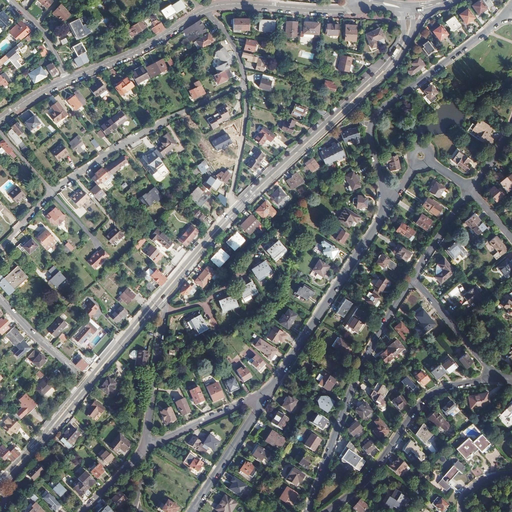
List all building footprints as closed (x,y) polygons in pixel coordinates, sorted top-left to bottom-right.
[(51,0),(37,0),(47,8),(53,1),(51,0)] [(180,0),(178,0),(170,5),(174,11),(175,12),(184,7),(180,0)] [(487,10),(479,0),(478,0),(472,5),(476,11),(476,13),(479,14),(480,12),(481,11),(482,13),(487,10)] [(62,6),(60,3),(52,12),(58,19),(59,18),(54,13),(62,6)] [(169,4),(160,10),(164,17),(174,11),(170,5),(169,4)] [(70,15),(62,6),(54,13),(59,18),(58,19),(61,23),(70,15)] [(473,17),(467,9),(459,15),(465,23),(473,17)] [(4,16),(0,12),(0,29),(2,31),(9,24),(3,17),(4,16)] [(460,27),(453,16),(445,22),(450,28),(449,30),(452,31),(453,29),(455,27),(456,29),(460,27)] [(78,19),(68,24),(71,30),(73,29),(77,38),(86,34),(78,19)] [(145,26),(140,19),(126,29),(130,36),(145,26)] [(191,30),(192,32),(195,31),(196,33),(173,48),(175,52),(207,30),(200,19),(184,30),(186,34),(191,30)] [(233,19),(233,30),(240,29),(240,31),(249,31),(249,19),(233,19)] [(23,36),(30,30),(23,23),(23,24),(20,20),(8,31),(11,34),(11,35),(15,39),(17,37),(20,39),(23,36)] [(151,21),(154,25),(150,28),(153,33),(157,30),(157,31),(163,28),(159,22),(156,24),(154,20),(151,21)] [(273,31),(274,21),(259,20),(258,30),(273,31)] [(295,37),(296,22),(285,22),(285,37),(295,37)] [(318,35),(318,24),(304,23),(303,36),(304,38),(311,38),(313,37),(313,35),(318,35)] [(337,35),(338,24),(326,24),(325,35),(337,35)] [(355,37),(356,26),(345,25),(344,40),(356,41),(357,37),(355,37)] [(446,34),(440,25),(432,31),(439,40),(446,34)] [(385,42),(379,29),(366,35),(371,48),(385,42)] [(33,36),(31,32),(24,39),(24,40),(25,39),(27,41),(33,36)] [(201,47),(213,40),(208,33),(196,40),(201,47)] [(253,52),(256,42),(246,40),(244,50),(253,52)] [(433,46),(430,41),(428,43),(427,41),(422,45),(423,46),(420,49),(425,57),(429,54),(429,53),(433,51),(433,49),(432,47),(433,46)] [(20,42),(5,55),(8,58),(9,57),(12,61),(18,55),(14,50),(17,48),(18,49),(23,45),(20,42)] [(220,63),(223,62),(223,63),(220,65),(218,65),(217,66),(217,67),(215,68),(218,73),(223,71),(228,69),(227,65),(230,64),(227,59),(225,54),(227,53),(223,47),(214,52),(215,54),(213,58),(218,59),(220,63)] [(83,52),(73,58),(78,66),(88,61),(83,52)] [(257,55),(242,52),(241,57),(246,58),(246,60),(256,63),(255,69),(262,71),(265,60),(264,60),(265,57),(257,55)] [(349,72),(352,57),(341,54),(338,70),(349,72)] [(409,75),(423,65),(418,57),(410,63),(412,66),(405,70),(409,75)] [(167,68),(163,59),(147,67),(151,76),(167,68)] [(51,63),(45,66),(50,75),(56,71),(51,63)] [(143,65),(142,64),(130,70),(137,83),(149,77),(143,65)] [(40,67),(29,74),(34,82),(45,76),(40,67)] [(12,81),(4,71),(0,74),(0,80),(5,86),(8,84),(12,81)] [(218,73),(214,75),(217,83),(226,80),(223,71),(218,73)] [(268,91),(272,78),(262,75),(258,88),(268,91)] [(90,87),(97,97),(107,90),(100,80),(90,87)] [(116,88),(121,97),(135,90),(130,80),(116,88)] [(188,91),(192,99),(205,93),(199,81),(192,84),(194,88),(188,91)] [(333,91),(334,85),(324,82),(322,89),(333,91)] [(434,89),(435,88),(431,82),(427,85),(428,87),(423,91),(426,95),(423,98),(428,104),(435,98),(433,95),(436,93),(434,89)] [(82,96),(78,90),(74,93),(78,99),(82,96)] [(79,101),(75,94),(68,99),(73,105),(79,101)] [(91,98),(84,103),(93,114),(100,109),(98,106),(99,105),(94,99),(93,100),(91,98)] [(408,117),(418,110),(411,101),(406,105),(405,103),(400,107),(405,114),(405,115),(406,117),(408,117)] [(57,113),(52,117),(57,124),(68,116),(59,103),(53,107),(57,113)] [(300,119),(304,109),(294,105),(290,115),(300,119)] [(211,131),(218,127),(216,124),(228,118),(225,111),(226,111),(225,108),(223,109),(223,107),(216,111),(218,117),(213,119),(212,116),(205,120),(211,131)] [(99,127),(106,135),(125,119),(119,111),(99,127)] [(41,124),(35,116),(24,125),(31,133),(41,124)] [(289,132),(294,121),(285,118),(284,123),(282,123),(280,129),(289,132)] [(488,146),(492,139),(487,136),(492,128),(479,120),(472,130),(481,136),(478,140),(488,146)] [(11,128),(17,136),(25,131),(18,122),(11,128)] [(358,136),(355,126),(343,130),(343,131),(339,132),(343,142),(352,138),(354,142),(359,140),(358,136)] [(270,142),(275,136),(264,127),(254,140),(261,145),(266,139),(270,142)] [(21,142),(11,131),(8,134),(18,145),(21,142)] [(163,143),(164,144),(156,150),(161,158),(176,147),(167,135),(162,139),(164,142),(163,143)] [(80,140),(78,137),(69,144),(71,148),(71,149),(73,151),(75,150),(78,154),(82,151),(78,146),(81,143),(79,141),(80,140)] [(4,139),(0,142),(0,144),(2,147),(5,150),(8,154),(13,150),(4,139)] [(91,142),(96,149),(100,146),(94,139),(91,142)] [(318,152),(319,153),(323,161),(325,167),(332,163),(331,161),(337,158),(337,160),(344,156),(337,142),(330,145),(331,147),(326,150),(325,149),(318,152)] [(65,157),(69,154),(61,145),(51,152),(58,161),(64,156),(65,157)] [(144,158),(142,156),(138,159),(150,175),(154,172),(157,176),(165,170),(158,160),(161,158),(156,150),(155,149),(144,158)] [(259,163),(264,156),(256,149),(247,162),(248,163),(246,167),(254,172),(260,164),(259,163)] [(457,150),(450,160),(466,172),(471,165),(468,163),(470,160),(457,150)] [(399,168),(396,155),(384,157),(386,163),(388,162),(390,170),(399,168)] [(128,162),(123,156),(104,169),(108,175),(128,162)] [(311,171),(318,166),(313,160),(306,165),(311,171)] [(204,166),(202,163),(198,166),(202,172),(205,171),(206,172),(207,171),(205,167),(204,166)] [(212,169),(209,165),(205,167),(207,171),(211,176),(213,174),(211,170),(212,169)] [(101,182),(106,187),(113,181),(108,175),(104,169),(102,168),(95,174),(96,175),(93,178),(98,184),(101,182)] [(223,172),(222,171),(214,175),(221,181),(224,183),(230,174),(229,173),(230,171),(227,168),(225,171),(225,170),(223,172)] [(511,184),(506,178),(499,170),(495,173),(502,181),(499,184),(507,192),(511,187),(511,184)] [(303,182),(296,172),(291,176),(292,177),(285,181),(291,189),(303,182)] [(349,194),(354,190),(361,185),(358,182),(360,180),(357,176),(355,178),(354,176),(351,173),(343,178),(350,187),(345,190),(349,194)] [(213,174),(211,176),(206,183),(210,186),(213,189),(221,181),(214,175),(213,174)] [(435,182),(429,192),(440,200),(447,190),(435,182)] [(188,196),(199,207),(207,198),(206,197),(209,193),(206,190),(203,187),(200,184),(188,196)] [(24,193),(17,186),(8,194),(16,201),(24,193)] [(92,193),(98,200),(106,193),(99,186),(92,193)] [(502,196),(493,186),(486,192),(495,202),(502,196)] [(69,197),(77,206),(88,196),(81,188),(74,195),(73,193),(69,197)] [(277,204),(285,195),(278,188),(270,197),(277,204)] [(162,199),(154,189),(138,201),(145,210),(153,204),(152,202),(155,200),(157,202),(162,199)] [(219,193),(215,199),(223,204),(227,199),(219,193)] [(365,207),(366,198),(361,198),(361,196),(356,196),(356,197),(353,197),(352,203),(356,203),(355,208),(360,208),(361,207),(365,207)] [(436,217),(442,208),(427,198),(422,205),(429,210),(429,212),(436,217)] [(271,216),(275,212),(265,202),(255,211),(263,218),(267,213),(271,216)] [(46,216),(52,222),(53,221),(55,224),(60,224),(66,219),(66,214),(62,213),(59,209),(58,210),(56,207),(46,216)] [(357,224),(361,219),(345,209),(338,220),(349,228),(353,222),(357,224)] [(205,219),(196,210),(190,217),(200,226),(203,223),(203,222),(205,219)] [(463,221),(469,228),(479,220),(472,213),(463,221)] [(248,234),(259,223),(251,215),(240,226),(248,234)] [(425,230),(431,221),(421,215),(415,224),(425,230)] [(210,227),(214,222),(211,218),(199,230),(205,235),(211,228),(210,227)] [(479,220),(469,228),(475,235),(481,230),(484,232),(489,228),(486,225),(484,227),(479,220)] [(413,236),(416,232),(404,224),(403,225),(401,223),(396,231),(398,232),(398,233),(402,236),(403,235),(409,238),(411,235),(413,236)] [(197,233),(191,226),(178,241),(185,247),(197,233)] [(342,244),(348,234),(341,230),(342,229),(338,227),(335,233),(338,235),(335,240),(342,244)] [(39,238),(38,237),(37,238),(44,246),(46,245),(49,248),(50,248),(52,251),(58,246),(55,243),(58,240),(48,229),(39,238)] [(112,245),(118,239),(120,241),(124,237),(116,229),(105,239),(112,245)] [(171,243),(155,230),(147,239),(152,243),(155,240),(166,249),(171,243)] [(242,242),(244,240),(236,232),(226,243),(234,251),(236,248),(237,248),(242,243),(242,242)] [(495,260),(506,250),(505,248),(504,249),(496,240),(497,239),(494,236),(488,241),(497,251),(492,256),(495,260)] [(26,249),(30,254),(39,245),(32,238),(23,246),(21,243),(18,246),(20,249),(23,252),(26,249)] [(133,247),(136,250),(144,240),(141,238),(137,243),(133,247)] [(332,260),(338,249),(323,240),(320,246),(324,248),(321,253),(332,260)] [(285,249),(277,241),(265,251),(273,259),(285,249)] [(458,255),(461,258),(466,253),(455,241),(444,251),(452,260),(458,255)] [(72,252),(73,252),(76,250),(70,244),(67,246),(72,252)] [(159,253),(150,245),(143,254),(152,262),(159,253)] [(408,257),(410,253),(397,245),(393,253),(404,260),(406,257),(408,257)] [(72,252),(67,246),(64,249),(69,254),(72,252)] [(176,265),(187,253),(181,248),(177,252),(171,248),(168,251),(174,256),(170,260),(176,265)] [(219,267),(229,256),(221,249),(211,260),(219,267)] [(102,250),(98,253),(94,256),(94,257),(92,259),(92,258),(87,263),(94,270),(109,257),(102,250)] [(376,263),(379,265),(384,268),(386,264),(388,265),(388,268),(392,271),(393,270),(394,270),(396,266),(396,265),(396,264),(381,254),(376,263)] [(505,278),(511,271),(511,264),(506,258),(497,266),(502,272),(501,273),(505,278)] [(441,284),(454,272),(444,259),(437,265),(438,265),(436,266),(435,275),(437,276),(435,278),(441,284)] [(312,270),(316,272),(322,276),(328,266),(318,260),(312,270)] [(251,270),(256,278),(263,274),(270,270),(264,261),(251,270)] [(6,277),(16,289),(29,278),(18,266),(6,277)] [(50,271),(55,277),(60,272),(55,266),(50,271)] [(150,277),(151,278),(160,286),(167,279),(157,271),(157,269),(154,266),(150,270),(153,274),(150,277)] [(202,288),(215,273),(207,267),(195,281),(202,288)] [(150,270),(149,269),(144,273),(144,278),(147,280),(149,280),(151,278),(150,277),(153,274),(150,270)] [(57,288),(66,279),(60,272),(55,277),(49,282),(52,285),(54,284),(57,288)] [(6,277),(3,274),(0,276),(0,278),(2,281),(0,282),(0,284),(9,295),(16,289),(6,277)] [(381,291),(387,281),(380,276),(373,286),(381,291)] [(188,279),(181,287),(180,293),(182,295),(188,292),(191,295),(195,291),(195,290),(197,287),(193,283),(191,287),(188,284),(190,281),(188,279)] [(237,290),(243,299),(249,295),(256,291),(250,282),(237,290)] [(306,300),(312,289),(304,284),(298,294),(306,300)] [(151,285),(143,292),(150,298),(157,291),(151,285)] [(475,303),(483,296),(474,287),(464,296),(467,299),(468,298),(471,300),(472,300),(475,303)] [(127,306),(135,298),(128,290),(117,300),(120,304),(123,301),(127,306)] [(380,294),(373,290),(371,293),(369,292),(368,295),(369,296),(366,301),(374,306),(376,306),(377,305),(378,303),(378,301),(377,299),(380,294)] [(236,306),(233,296),(218,302),(222,312),(236,306)] [(511,302),(511,303),(508,300),(507,300),(503,297),(498,304),(503,307),(504,307),(507,309),(508,312),(510,314),(511,313),(511,302)] [(336,313),(344,318),(352,303),(344,298),(336,313)] [(89,305),(90,306),(84,312),(90,318),(92,319),(95,316),(94,315),(100,309),(93,301),(89,305)] [(127,314),(120,306),(109,318),(116,325),(127,314)] [(361,319),(364,313),(357,309),(353,315),(361,319)] [(287,328),(296,315),(288,310),(279,323),(287,328)] [(420,337),(434,324),(421,310),(414,316),(420,323),(413,329),(420,337)] [(200,316),(190,321),(194,328),(197,335),(207,330),(200,316)] [(356,332),(361,323),(353,317),(347,326),(351,329),(350,330),(353,332),(354,331),(356,332)] [(7,319),(5,321),(2,318),(0,320),(0,330),(3,334),(11,328),(8,325),(10,323),(7,319)] [(46,332),(54,337),(65,322),(60,319),(58,321),(55,319),(46,332)] [(404,341),(412,335),(400,322),(394,328),(404,341)] [(95,339),(100,334),(87,323),(72,339),(80,346),(90,335),(95,339)] [(17,346),(25,338),(15,327),(6,334),(17,346)] [(283,341),(286,336),(273,328),(267,338),(275,344),(279,338),(283,341)] [(58,338),(62,342),(66,338),(62,333),(58,338)] [(114,341),(107,335),(91,354),(98,360),(114,341)] [(336,337),(334,341),(336,342),(333,347),(345,355),(351,346),(336,337)] [(274,354),(276,350),(259,339),(254,346),(266,354),(264,357),(268,359),(268,358),(273,361),(276,355),(274,354)] [(395,339),(386,347),(387,349),(393,356),(403,348),(395,339)] [(28,343),(22,349),(28,353),(33,347),(28,343)] [(385,363),(393,356),(387,349),(379,356),(385,363)] [(41,353),(39,355),(35,350),(27,360),(34,366),(38,369),(46,361),(42,358),(44,356),(41,353)] [(137,359),(136,369),(144,371),(147,353),(138,352),(138,353),(135,353),(133,353),(131,355),(131,357),(134,359),(137,359)] [(466,368),(473,363),(464,354),(458,359),(466,368)] [(258,371),(264,364),(255,355),(251,359),(253,361),(251,364),(258,371)] [(445,371),(447,373),(456,366),(449,357),(444,361),(443,360),(440,363),(440,364),(440,365),(445,371)] [(94,364),(88,358),(85,362),(91,368),(94,364)] [(306,370),(309,364),(304,360),(300,366),(306,370)] [(77,364),(74,361),(71,363),(81,373),(87,367),(81,361),(77,364)] [(445,371),(440,365),(439,364),(430,372),(436,379),(445,371)] [(251,376),(246,368),(242,370),(240,368),(236,370),(243,381),(251,376)] [(414,376),(422,385),(429,380),(421,371),(414,376)] [(329,391),(335,381),(325,374),(318,384),(329,391)] [(99,389),(107,395),(110,392),(110,393),(114,388),(113,387),(115,384),(108,378),(99,389)] [(228,393),(237,389),(232,378),(223,382),(228,393)] [(408,378),(402,383),(407,388),(409,386),(412,389),(410,391),(413,396),(419,391),(408,378)] [(52,386),(46,380),(35,392),(41,398),(52,386)] [(223,397),(216,382),(205,387),(212,402),(223,397)] [(374,394),(379,385),(374,383),(371,390),(368,397),(369,397),(374,395),(376,396),(376,395),(374,394)] [(386,388),(379,385),(374,394),(376,395),(376,396),(374,395),(369,397),(373,402),(375,403),(374,404),(375,405),(377,406),(379,407),(384,405),(383,402),(380,400),(386,388)] [(204,402),(197,386),(189,390),(195,404),(198,403),(199,404),(204,402)] [(18,414),(23,420),(39,406),(36,402),(27,392),(19,399),(22,402),(22,406),(23,408),(18,414)] [(327,413),(334,402),(323,395),(321,399),(318,397),(315,401),(318,403),(316,406),(327,413)] [(399,409),(406,403),(399,395),(398,396),(399,397),(397,400),(395,398),(391,401),(399,409)] [(486,405),(484,395),(466,397),(468,408),(486,405)] [(290,412),(298,400),(295,398),(294,400),(288,397),(281,407),(290,412)] [(189,411),(183,398),(174,402),(177,408),(178,408),(181,415),(189,411)] [(446,415),(456,406),(450,400),(441,409),(446,415)] [(95,414),(96,415),(99,412),(100,413),(103,409),(94,402),(86,414),(92,418),(95,414)] [(511,403),(502,412),(505,416),(507,415),(509,415),(511,417),(510,419),(509,420),(511,423),(511,403)] [(363,421),(373,412),(365,404),(356,412),(363,421)] [(42,410),(47,416),(51,413),(46,407),(42,410)] [(174,419),(169,407),(159,411),(165,423),(174,419)] [(281,430),(289,418),(278,411),(270,423),(281,430)] [(444,430),(449,426),(435,411),(426,419),(435,428),(439,425),(444,430)] [(321,430),(328,420),(316,413),(312,420),(313,420),(311,424),(321,430)] [(13,421),(10,418),(7,420),(9,423),(8,424),(4,427),(11,436),(15,432),(21,426),(15,419),(13,421)] [(388,431),(377,418),(373,422),(377,426),(372,431),(380,439),(388,431)] [(352,437),(362,429),(355,421),(352,423),(353,425),(347,431),(352,437)] [(424,443),(434,434),(425,425),(415,434),(424,443)] [(62,438),(69,444),(79,434),(71,427),(62,438)] [(278,450),(285,440),(272,432),(273,430),(272,430),(265,441),(264,442),(265,442),(266,442),(278,450)] [(314,451),(321,440),(312,434),(304,445),(314,451)] [(107,446),(117,455),(120,451),(122,452),(129,445),(118,435),(107,446)] [(213,450),(218,442),(208,435),(205,441),(203,440),(200,441),(200,442),(195,439),(195,438),(193,437),(192,437),(187,444),(203,454),(208,447),(213,450)] [(472,444),(475,448),(480,453),(491,442),(485,435),(483,437),(482,435),(472,444)] [(467,439),(466,439),(455,449),(464,459),(475,448),(472,444),(467,439)] [(375,444),(371,440),(361,448),(367,453),(369,452),(374,448),(373,446),(375,444)] [(418,458),(422,454),(418,450),(417,449),(418,448),(412,442),(409,441),(406,443),(405,442),(401,446),(402,447),(401,449),(405,452),(408,449),(418,458)] [(351,452),(354,448),(348,442),(340,455),(342,456),(340,459),(341,462),(343,463),(346,462),(359,470),(365,461),(362,459),(362,458),(361,457),(361,458),(355,455),(356,454),(353,452),(352,452),(351,452)] [(259,463),(266,451),(258,446),(250,457),(259,463)] [(13,464),(17,460),(12,455),(5,447),(0,451),(0,454),(2,456),(1,457),(6,463),(9,460),(13,464)] [(16,452),(15,451),(12,455),(17,460),(23,454),(19,449),(16,452)] [(108,462),(113,457),(106,450),(99,458),(103,462),(106,460),(108,462)] [(307,469),(313,459),(305,454),(298,464),(307,469)] [(200,467),(202,463),(194,458),(194,459),(188,456),(185,461),(190,464),(189,465),(190,466),(189,467),(190,468),(191,469),(192,468),(197,470),(199,470),(201,468),(200,467)] [(398,459),(394,464),(392,465),(391,464),(388,468),(398,476),(407,466),(398,459)] [(455,461),(452,466),(458,471),(457,472),(460,474),(462,467),(455,461)] [(251,477),(256,469),(245,462),(240,470),(251,477)] [(26,474),(32,480),(43,469),(38,464),(36,467),(35,466),(26,474)] [(99,464),(90,472),(97,479),(104,472),(100,468),(102,467),(99,464)] [(457,473),(451,467),(443,475),(449,481),(457,473)] [(300,482),(304,475),(293,468),(286,480),(295,485),(298,481),(300,482)] [(471,472),(476,478),(482,475),(477,469),(476,468),(471,472)] [(76,479),(79,482),(87,490),(90,487),(91,487),(94,484),(94,482),(83,471),(76,477),(77,478),(76,479)] [(449,481),(443,475),(436,484),(445,491),(447,489),(449,490),(454,489),(451,486),(451,485),(453,484),(449,481)] [(221,487),(247,499),(252,488),(231,478),(229,481),(225,479),(221,487)] [(52,489),(58,496),(65,490),(58,483),(57,484),(53,481),(51,483),(49,481),(47,483),(52,489)] [(87,490),(79,482),(72,488),(80,496),(82,496),(84,495),(84,493),(85,493),(85,494),(87,495),(90,493),(87,490)] [(296,497),(299,492),(296,490),(295,492),(287,488),(280,499),(289,505),(294,497),(296,497)] [(400,494),(401,492),(394,488),(389,497),(388,496),(382,505),(390,510),(392,506),(398,509),(401,504),(405,506),(409,499),(400,494)] [(45,490),(40,496),(52,509),(58,503),(45,490)] [(110,501),(116,507),(126,499),(119,492),(110,501)] [(33,494),(29,498),(34,502),(38,498),(33,494)] [(229,511),(230,511),(236,503),(224,495),(215,509),(219,511),(218,511),(226,511),(228,511),(229,511)] [(444,508),(447,504),(441,499),(440,500),(436,497),(430,504),(435,508),(434,509),(437,511),(438,511),(439,511),(440,511),(443,511),(446,510),(444,508)] [(364,510),(368,506),(360,500),(353,508),(358,511),(362,511),(363,511),(364,511),(365,510),(364,510)] [(162,511),(174,511),(177,507),(166,501),(164,505),(156,501),(153,506),(162,511)] [(42,511),(34,503),(31,507),(32,508),(28,511),(42,511)]
